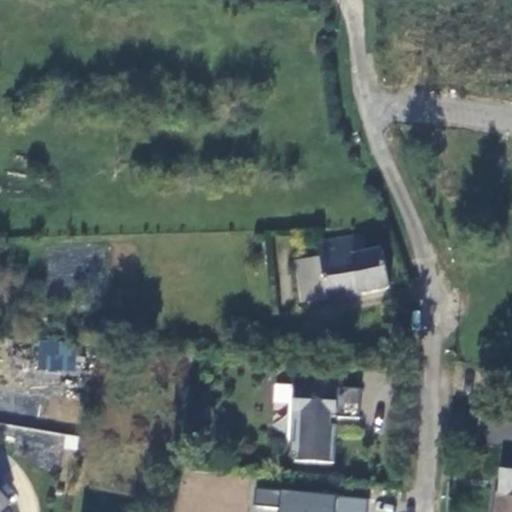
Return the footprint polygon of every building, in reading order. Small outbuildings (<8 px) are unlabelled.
[(321,264),(295,270),(300,301),(384,286),(379,248),(364,251),(362,236),(318,244),(321,264)] [(75,340),(38,338),(36,370),(73,372),(75,340)] [(344,383),(300,380),(295,453),(301,454),(335,456),(337,417),(342,418),(365,419),(367,389),(344,388),(344,383)] [(511,418),(482,414),(478,446),(508,449),(511,418)] [(301,454),(300,461),(339,464),(342,418),(337,417),(335,456),(301,454)] [(511,511),(511,417),(511,418),(508,449),(505,471),(510,472),(508,493),(498,492),(495,511),(511,511)] [(0,511),(3,511),(15,502),(0,485),(0,511)] [(366,511),(368,498),(255,487),(252,510),(269,511),(366,511)]
